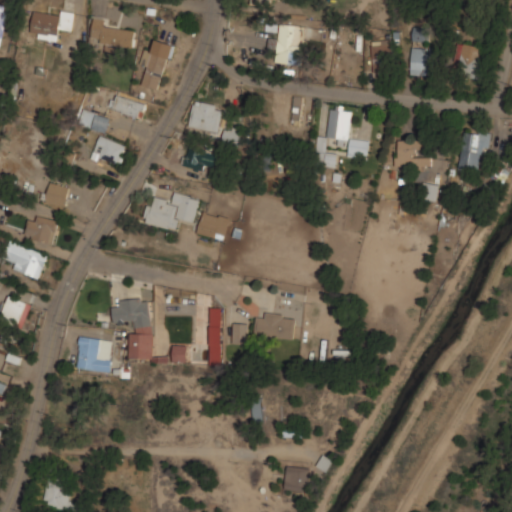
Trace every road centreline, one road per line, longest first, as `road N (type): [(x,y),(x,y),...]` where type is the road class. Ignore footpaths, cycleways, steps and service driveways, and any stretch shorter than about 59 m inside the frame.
road 1 (residential): [(214,0),(194,78),(68,294),(4,511)]
road 2 (residential): [(495,104),(247,80),(230,70),(210,34)]
